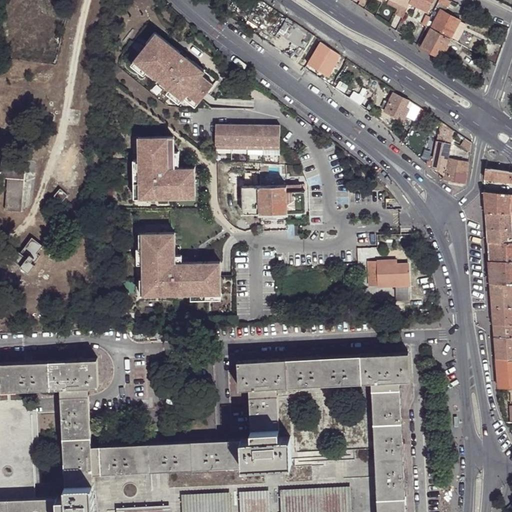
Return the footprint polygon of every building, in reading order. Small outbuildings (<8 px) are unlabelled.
[(389,0),(388,5),(397,10),(395,15),(402,18),(407,7),(400,4),(402,0),(389,0)] [(428,11),(433,0),(410,0),(409,3),(428,11)] [(432,29),(450,39),(459,20),(442,11),(432,29)] [(423,25),(427,27),(431,18),(427,16),(423,25)] [(289,20),(285,27),(312,44),(315,39),(289,20)] [(312,44),(285,27),(279,35),(305,54),(312,44)] [(440,56),(450,39),(432,29),(429,33),(423,45),(422,47),(440,56)] [(151,42),(136,59),(184,99),(188,94),(200,104),(215,85),(191,65),(194,61),(189,55),(188,57),(182,52),(183,51),(162,35),(153,44),(151,42)] [(311,67),(319,72),(325,59),(317,55),(311,67)] [(395,93),(393,96),(386,111),(391,113),(404,120),(408,110),(406,108),(409,100),(395,93)] [(280,127),(216,125),(216,150),(279,152),(280,127)] [(437,141),(452,144),(452,141),(454,136),(454,134),(441,125),(437,141)] [(412,126),(409,131),(427,141),(428,137),(412,126)] [(409,131),(403,143),(423,161),(425,152),(427,141),(409,131)] [(154,136),(143,136),(143,147),(146,147),(146,159),(139,159),(140,198),(172,197),(172,193),(195,193),(195,168),(176,168),(176,161),(174,161),(174,136),(161,136),(161,134),(154,134),(154,136)] [(433,166),(444,176),(445,176),(449,157),(452,144),(437,141),(435,152),(432,150),(431,154),(429,161),(433,163),(433,166)] [(449,157),(469,161),(470,152),(471,147),(463,142),(460,146),(452,141),(452,144),(449,157)] [(430,167),(433,166),(433,163),(429,161),(431,154),(425,152),(423,161),(430,167)] [(465,184),(469,161),(449,157),(445,176),(444,176),(443,180),(465,184)] [(6,208),(21,209),(23,177),(25,178),(26,159),(1,158),(0,167),(0,175),(8,176),(6,208)] [(511,172),(485,169),(484,178),(511,182),(511,172)] [(287,186),(242,187),(243,215),(259,215),(287,215),(287,214),(305,214),(305,192),(287,193),(287,186)] [(53,195),(60,201),(67,194),(60,187),(53,195)] [(511,194),(484,192),(486,213),(511,213),(511,194)] [(486,213),(487,229),(511,228),(511,218),(511,213),(486,213)] [(511,228),(487,229),(488,244),(511,243),(511,228)] [(176,232),(146,233),(146,248),(144,249),(145,279),(147,279),(148,295),(223,292),(222,261),(177,262),(176,232)] [(27,256),(34,262),(40,254),(38,252),(43,244),(32,236),(20,251),(27,256)] [(511,243),(488,244),(490,262),(511,261),(511,243)] [(13,258),(21,264),(27,256),(20,251),(19,250),(13,258)] [(35,262),(34,262),(27,256),(21,264),(29,270),(35,262)] [(379,285),(379,260),(370,261),(370,285),(379,285)] [(397,260),(379,260),(379,285),(395,285),(409,285),(408,264),(397,264),(397,260)] [(511,261),(490,262),(491,283),(511,283),(511,261)] [(511,283),(491,283),(492,296),(511,294),(511,283)] [(409,285),(395,285),(396,300),(409,300),(409,285)] [(511,294),(492,296),(493,309),(511,307),(511,294)] [(51,310),(50,296),(27,297),(27,311),(51,310)] [(511,307),(493,309),(493,325),(511,324),(511,307)] [(511,324),(493,325),(494,339),(511,337),(511,324)] [(511,337),(494,339),(496,360),(498,388),(511,388),(511,337)] [(323,356),(286,358),(237,360),(239,389),(249,388),(277,387),(287,386),(324,384),(362,382),(371,382),(400,380),(410,380),(409,352),(360,354),(323,356)] [(0,391),(29,389),(50,389),(60,388),(60,396),(88,395),(88,387),(98,387),(97,358),(48,361),(0,363),(0,391)] [(371,382),(373,424),(375,456),(375,461),(377,499),(377,511),(406,511),(405,497),(404,460),(401,422),(400,380),(371,382)] [(251,414),(279,412),(278,400),(277,387),(249,388),(251,414)] [(61,405),(62,438),(90,436),(89,403),(88,395),(60,396),(61,405)] [(251,414),(251,430),(280,429),(279,412),(251,414)] [(252,438),(241,439),(243,467),(292,465),(291,460),(290,436),(280,437),(280,429),(251,430),(252,438)] [(65,496),(57,497),(57,511),(93,511),(92,484),(92,475),(100,474),(151,472),(163,472),(192,470),(243,467),(241,439),(216,440),(201,441),(191,442),(162,443),(149,444),(135,444),(98,446),(91,446),(90,436),(62,438),(65,485),(65,496)] [(291,460),(292,465),(243,467),(192,470),(163,472),(151,472),(100,474),(92,475),(92,484),(93,511),(377,511),(377,499),(375,461),(375,456),(354,457),(313,459),(291,460)] [(57,511),(57,497),(6,499),(0,498),(0,511),(57,511)]
